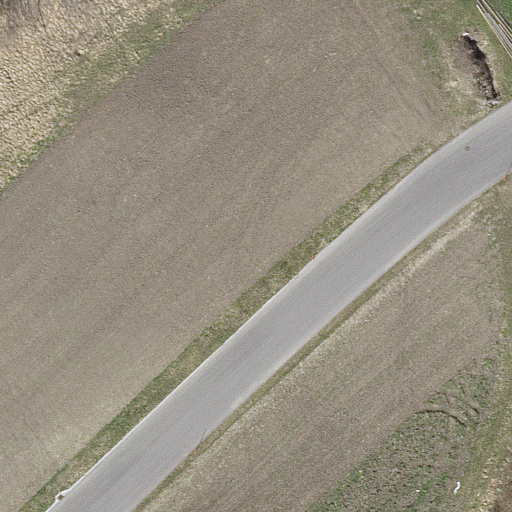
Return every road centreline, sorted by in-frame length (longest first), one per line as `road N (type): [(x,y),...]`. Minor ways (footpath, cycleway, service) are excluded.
road 1 (tertiary): [(95,511),(477,159),(511,144)]
road 2 (track): [(477,159),(506,280),(507,416),(462,511)]
